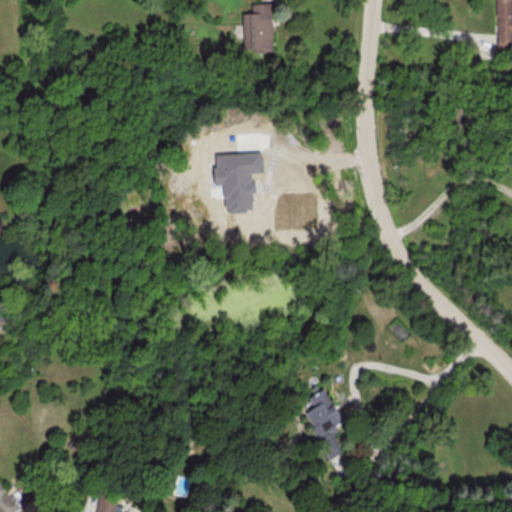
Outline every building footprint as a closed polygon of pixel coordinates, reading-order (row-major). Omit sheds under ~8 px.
[(496,0),(496,49),(511,49),(511,14),(511,0),(496,0)] [(272,51),(271,2),(251,3),(251,12),(242,12),(243,48),(252,48),(252,51),(272,51)] [(213,153),(214,184),(223,184),(224,212),(253,211),(252,172),(263,172),(262,152),(213,153)] [(345,421),(323,387),(308,397),(314,406),(302,413),(338,471),(349,464),(329,431),(345,421)] [(24,511),(0,484),(0,511),(24,511)] [(121,511),(123,503),(96,499),(93,511),(121,511)]
